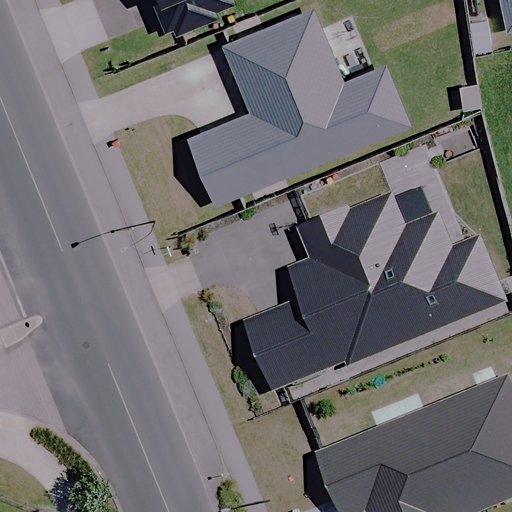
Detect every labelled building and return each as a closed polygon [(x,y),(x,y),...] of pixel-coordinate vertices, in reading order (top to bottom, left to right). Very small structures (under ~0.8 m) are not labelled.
[(169,28),(172,36),(213,19),(210,13),(231,4),(229,0),(149,0),(162,31),(169,28)] [(511,0),(497,0),(504,31),(511,28),(511,0)] [(185,139),(212,205),(408,125),(384,67),(339,85),(309,12),(221,48),(248,113),(185,139)] [(431,217),(420,190),(395,201),(394,197),(351,214),(350,212),(299,232),(312,264),(285,275),(298,306),(246,327),(274,394),(347,364),(349,370),(506,305),(479,238),(451,250),(437,215),(431,217)] [(511,389),(507,378),(316,456),(338,511),(482,511),(511,500),(511,389)]
